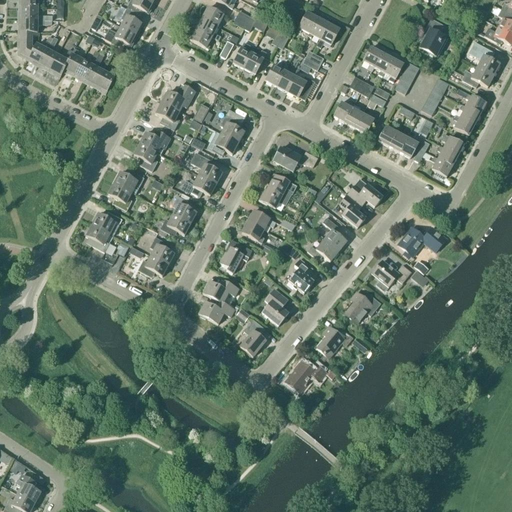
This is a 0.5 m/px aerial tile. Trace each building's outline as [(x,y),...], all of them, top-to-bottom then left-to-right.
[(48,0),(19,0),(19,10),(37,11),(37,3),(43,4),(43,5),(49,5),(48,0)] [(148,16),(154,5),(144,0),(135,0),(134,3),(131,1),(126,11),(139,18),(142,13),(148,16)] [(230,4),(231,0),(212,0),(212,1),(227,9),(232,11),(234,7),(230,4)] [(511,2),(509,8),(504,6),(501,12),(511,18),(511,17),(511,2)] [(37,18),(37,11),(19,10),(19,22),(43,23),(51,23),(52,23),(52,17),(46,17),(46,18),(37,18)] [(217,29),(216,29),(219,30),(221,27),(218,26),(222,18),(207,10),(201,21),(217,29)] [(137,24),(139,18),(126,11),(121,21),(124,23),(120,29),(136,38),(142,27),(137,24)] [(511,25),(509,24),(511,18),(501,12),(497,18),(502,21),(498,29),(511,37),(511,25)] [(247,25),(250,19),(239,13),(236,19),(247,25)] [(309,36),(317,21),(306,15),(298,30),(297,32),(300,34),(301,32),(309,36)] [(244,31),(247,25),(236,19),(233,25),(244,31)] [(250,19),(247,25),(244,31),(249,34),(255,22),(250,19)] [(213,35),(216,29),(217,29),(201,21),(196,31),(211,39),(211,40),(218,43),(220,39),(213,35)] [(320,41),(328,26),(317,21),(309,36),(307,38),(311,40),(312,37),(319,41),(320,41)] [(435,59),(450,32),(439,26),(430,21),(425,30),(427,31),(422,42),(423,43),(419,51),(435,59)] [(51,27),(51,23),(43,23),(19,22),(19,34),(36,35),(36,27),(47,28),(51,27)] [(320,41),(319,41),(316,48),(320,50),(324,44),(331,47),(339,32),(328,26),(320,41)] [(130,49),(136,38),(120,29),(117,36),(114,34),(108,31),(103,41),(108,44),(122,51),(125,46),(130,49)] [(511,37),(498,29),(495,34),(488,30),(483,39),(499,47),(501,43),(510,48),(511,43),(511,37)] [(207,47),(211,40),(211,39),(196,31),(190,43),(205,51),(205,50),(208,51),(209,48),(207,47)] [(36,35),(19,34),(18,57),(27,62),(33,51),(31,50),(31,38),(38,38),(38,35),(36,35)] [(276,49),(283,37),(277,34),(271,46),(276,49)] [(230,42),(229,43),(236,46),(238,41),(232,37),(230,41),(230,42)] [(283,37),(276,49),(282,51),(288,39),(283,37)] [(49,46),(53,40),(48,38),(42,50),(36,46),(33,51),(27,62),(38,68),(49,46)] [(49,73),(57,58),(51,54),(53,49),(57,41),(53,39),(53,40),(49,46),(38,68),(49,73)] [(476,70),(493,78),(499,67),(490,62),(494,55),(474,45),(468,56),(480,62),(476,70)] [(225,61),(231,50),(225,47),(219,58),(225,61)] [(373,70),(381,55),(370,49),(362,64),(369,68),(367,71),(372,74),(373,70)] [(251,56),(253,54),(249,52),(248,54),(240,50),(232,65),(243,71),(251,56)] [(69,51),(63,61),(57,58),(49,73),(60,79),(63,72),(70,58),(73,53),(69,51)] [(73,78),(82,62),(75,59),(78,53),(74,51),(70,58),(63,72),(73,78)] [(251,56),(243,71),(254,77),(266,55),(261,52),(258,59),(251,56)] [(98,58),(100,55),(95,53),(88,66),(82,62),(73,78),(84,84),(98,58)] [(309,61),(320,67),(323,61),(312,55),(309,61)] [(384,76),(392,61),(381,55),(373,70),(380,73),(378,77),(382,79),(384,76)] [(102,60),(98,58),(84,84),(95,89),(103,74),(97,70),(102,60)] [(426,69),(428,65),(419,60),(418,64),(426,69)] [(317,73),(320,67),(309,61),(306,67),(317,73)] [(402,76),(405,70),(402,68),(403,67),(392,61),(384,76),(390,79),(388,83),(393,85),(399,74),(402,76)] [(284,74),(287,68),(282,65),(279,71),(273,68),(265,83),(276,89),(284,74)] [(405,70),(416,76),(419,71),(408,65),(405,70)] [(413,81),(416,76),(405,70),(402,76),(413,81)] [(466,73),(463,79),(451,72),(447,81),(469,93),(472,89),(475,90),(478,85),(487,90),(493,78),(476,70),(472,77),(466,73)] [(103,74),(95,89),(106,95),(117,74),(113,72),(110,77),(103,74)] [(291,78),(284,74),(276,89),(286,94),(294,79),(295,79),(296,77),(293,75),(291,78)] [(410,87),(413,81),(402,76),(400,81),(410,87)] [(302,83),(295,79),(294,79),(286,94),(297,100),(298,100),(304,104),(314,85),(304,79),(302,83)] [(364,91),(367,86),(354,79),(351,84),(364,91)] [(434,88),(444,93),(448,86),(438,80),(434,88)] [(407,92),(410,87),(400,81),(397,86),(407,92)] [(362,96),(364,91),(351,84),(349,90),(362,96)] [(364,91),(371,95),(373,89),(367,86),(364,91)] [(404,97),(407,92),(397,86),(394,92),(404,97)] [(161,105),(178,114),(182,108),(186,110),(194,94),(182,88),(176,99),(167,94),(161,105)] [(441,99),(444,93),(434,88),(431,93),(441,99)] [(386,101),(389,96),(377,89),(374,95),(386,101)] [(368,100),(371,95),(364,91),(362,96),(368,100)] [(438,106),(441,99),(431,93),(427,100),(438,106)] [(465,109),(479,117),(485,106),(463,94),(461,99),(468,103),(465,109)] [(382,109),(385,104),(372,97),(369,102),(367,108),(373,112),(376,106),(382,109)] [(434,113),(438,106),(427,100),(423,107),(434,113)] [(175,121),(178,114),(161,105),(155,116),(162,120),(159,125),(162,127),(174,133),(179,123),(175,121)] [(351,111),(352,111),(354,107),(349,105),(347,108),(341,105),(333,119),(344,125),(351,111)] [(228,113),(219,128),(223,130),(220,137),(237,146),(243,135),(236,131),(239,126),(240,127),(244,120),(229,112),(231,109),(227,106),(224,111),(228,113)] [(431,118),(434,113),(423,107),(421,112),(431,118)] [(465,109),(461,107),(459,111),(462,113),(459,120),(474,128),(479,117),(465,109)] [(208,113),(200,109),(193,122),(201,126),(208,113)] [(405,117),(408,112),(401,109),(399,114),(405,117)] [(362,116),(364,113),(360,110),(358,114),(352,111),(351,111),(344,125),(354,131),(362,116)] [(408,112),(405,117),(411,121),(414,116),(408,112)] [(207,125),(212,116),(208,114),(203,123),(207,125)] [(362,116),(354,131),(365,137),(375,119),(370,116),(369,120),(362,116)] [(459,120),(456,118),(453,122),(457,124),(453,131),(468,139),(474,128),(459,120)] [(429,131),(432,125),(426,122),(423,127),(429,131)] [(438,136),(441,130),(435,127),(432,132),(438,136)] [(396,134),(396,135),(398,131),(394,128),(392,132),(385,129),(377,143),(388,149),(396,134)] [(406,140),(407,140),(409,137),(404,134),(402,138),(396,135),(396,134),(388,149),(399,155),(406,140)] [(139,147),(156,156),(160,150),(164,152),(169,141),(157,135),(154,141),(145,136),(139,147)] [(442,151),(457,158),(463,148),(449,140),(449,139),(444,136),(441,142),(445,145),(443,150),(442,151)] [(189,145),(192,140),(186,137),(183,142),(189,145)] [(213,141),(207,151),(219,157),(222,152),(231,157),(237,146),(220,137),(217,143),(213,141)] [(406,140),(399,155),(410,161),(419,142),(415,140),(413,144),(407,140),(406,140)] [(420,149),(425,152),(429,146),(423,143),(420,149)] [(153,162),(156,156),(139,147),(133,158),(143,163),(140,168),(151,174),(157,164),(153,162)] [(442,151),(443,150),(439,148),(437,153),(440,155),(437,161),(451,169),(457,158),(442,151)] [(418,165),(425,152),(420,149),(413,162),(418,165)] [(285,154),(280,151),(273,164),(292,174),(297,165),(312,170),(317,161),(313,159),(312,158),(311,158),(305,154),(302,160),(286,152),(285,154)] [(196,155),(190,166),(195,168),(197,169),(201,172),(201,173),(199,176),(198,178),(215,187),(221,176),(212,171),(215,165),(203,159),(196,155)] [(437,161),(433,159),(431,164),(434,165),(431,172),(445,180),(451,169),(437,161)] [(114,186),(131,195),(134,189),(138,191),(144,181),(132,174),(129,180),(119,175),(114,186)] [(263,195),(259,203),(274,212),(278,205),(285,208),(291,197),(296,189),(273,177),(269,183),(271,184),(264,196),(263,195)] [(186,183),(181,191),(189,196),(189,194),(197,198),(199,200),(202,194),(209,198),(215,187),(198,178),(195,184),(191,182),(189,185),(186,183)] [(127,201),(131,195),(114,186),(108,197),(117,202),(114,208),(126,214),(131,203),(127,201)] [(355,188),(347,197),(359,208),(369,216),(383,200),(367,188),(362,194),(355,188)] [(313,199),(316,194),(307,189),(304,194),(313,199)] [(172,217),(189,226),(195,215),(186,210),(189,205),(187,204),(189,200),(181,196),(179,200),(177,198),(171,209),(176,211),(172,217)] [(355,213),(359,208),(347,197),(339,207),(346,212),(341,218),(357,231),(365,221),(355,213)] [(247,224),(263,232),(266,226),(273,230),(275,225),(269,222),(269,221),(253,213),(247,224)] [(92,227),(109,236),(112,230),(116,232),(121,222),(110,216),(107,221),(98,216),(92,227)] [(183,237),(189,226),(172,217),(169,223),(165,221),(159,232),(171,238),(174,232),(183,237)] [(323,242),(338,254),(346,244),(334,234),(338,230),(326,220),(322,225),(331,232),(323,242)] [(291,233),(294,228),(283,222),(280,227),(291,233)] [(260,238),(263,232),(247,224),(241,235),(261,246),(264,241),(260,238)] [(105,243),(109,236),(92,227),(86,239),(95,244),(92,249),(104,255),(109,245),(105,243)] [(446,242),(431,229),(422,240),(411,230),(397,247),(412,259),(422,246),(435,256),(446,242)] [(150,258),(167,268),(173,257),(164,252),(167,246),(155,240),(149,250),(153,252),(150,258)] [(246,264),(251,253),(231,242),(227,250),(228,250),(219,267),(227,271),(226,273),(232,277),(240,261),(246,264)] [(330,264),(338,254),(323,242),(315,252),(311,249),(307,254),(318,263),(322,258),(330,264)] [(123,259),(129,249),(120,244),(117,250),(119,251),(117,256),(123,259)] [(285,255),(287,256),(291,250),(285,245),(281,251),(283,254),(285,255)] [(273,258),(277,253),(265,247),(262,252),(273,258)] [(161,279),(167,268),(150,258),(147,265),(143,262),(137,273),(149,279),(152,274),(161,279)] [(303,296),(313,284),(307,279),(312,271),(300,261),(293,269),(297,272),(288,284),(303,296)] [(396,275),(382,263),(372,276),(379,282),(375,287),(383,294),(388,289),(394,281),(401,286),(411,275),(402,267),(396,275)] [(423,277),(428,271),(417,263),(413,269),(423,277)] [(413,282),(417,286),(422,279),(416,274),(413,277),(410,280),(413,282)] [(222,306),(228,295),(234,299),(238,292),(223,284),(220,291),(208,284),(202,296),(219,305),(222,306)] [(277,329),(287,316),(280,310),(287,302),(274,292),(265,303),(269,307),(261,316),(277,329)] [(368,297),(364,302),(356,295),(350,303),(354,306),(344,318),(356,327),(365,315),(370,319),(380,306),(368,297)] [(234,312),(222,306),(219,305),(216,311),(204,305),(198,316),(217,327),(223,316),(230,319),(234,312)] [(244,324),(249,318),(241,311),(236,317),(244,324)] [(249,338),(240,349),(252,360),(265,344),(258,339),(264,332),(253,322),(243,334),(249,338)] [(336,336),(328,329),(322,337),(326,340),(316,352),(328,361),(341,345),(346,349),(352,341),(341,331),(336,336)] [(311,372),(300,364),(293,372),(294,373),(284,385),(299,397),(312,380),(318,384),(325,377),(325,376),(325,375),(315,367),(311,372)] [(325,376),(325,377),(331,382),(335,378),(331,375),(329,373),(328,372),(325,375),(325,376)] [(17,497),(34,506),(40,495),(30,490),(33,484),(21,478),(16,488),(20,490),(17,497)] [(19,511),(30,511),(34,506),(17,497),(13,503),(9,501),(4,511),(5,511),(18,511),(19,511)]
